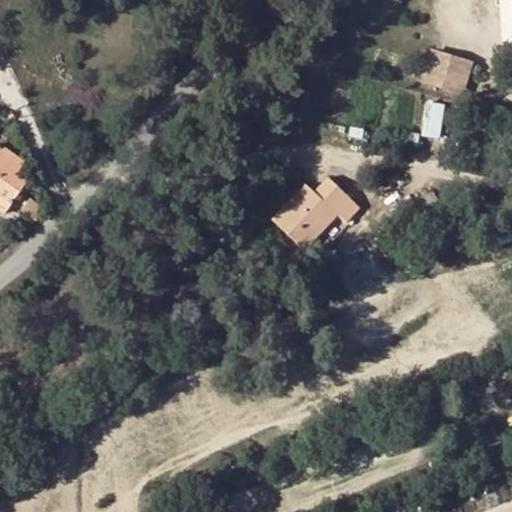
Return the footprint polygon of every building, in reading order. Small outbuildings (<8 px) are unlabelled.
[(456,92),(465,62),(427,52),(419,82),(456,92)] [(0,194),(9,201),(24,175),(14,167),(19,160),(3,148),(0,150),(0,194)] [(387,180),(386,178),(383,177),(380,177),(378,179),(377,182),(378,184),(379,186),(381,187),(384,187),(387,186),(388,183),(387,180)] [(319,200),(334,186),(325,178),(312,192),(319,200)] [(302,183),(278,208),(268,220),(302,251),(328,224),(336,216),(343,222),(357,206),(334,186),(319,200),(312,192),(302,183)] [(0,194),(0,207),(4,210),(9,201),(0,194)] [(27,197),(20,210),(32,219),(41,205),(27,197)] [(385,511),(381,503),(362,511),(385,511)]
